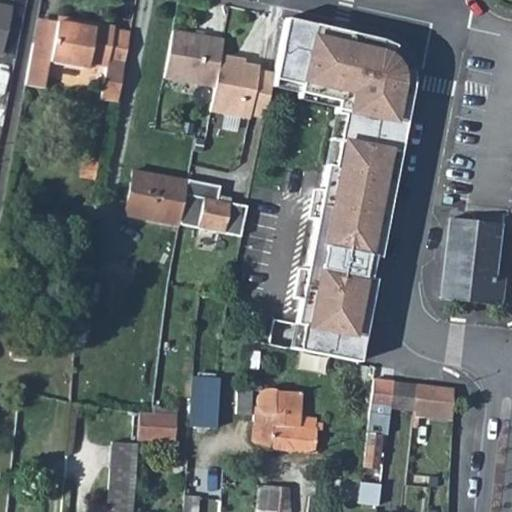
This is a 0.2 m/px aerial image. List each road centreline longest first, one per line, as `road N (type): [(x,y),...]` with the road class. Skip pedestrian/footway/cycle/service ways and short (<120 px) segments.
road 1 (residential): [(494,511),(509,368),(494,356),(427,340),(407,322),(404,291),(447,25)]
road 2 (residential): [(326,0),(447,25)]
